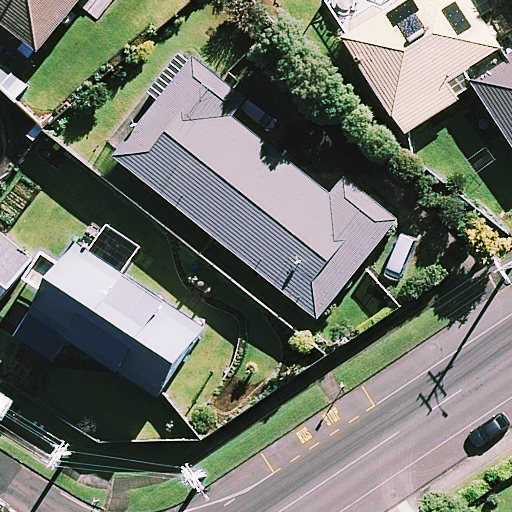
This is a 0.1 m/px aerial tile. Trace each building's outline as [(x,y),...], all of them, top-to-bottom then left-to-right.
[(85,0),(0,0),(0,24),(41,57),(85,0)] [(511,56),(507,60),(471,6),(467,0),(396,0),(339,38),(407,139),(476,92),(511,145),(511,56)] [(246,103),(188,57),(110,155),(319,322),(396,226),(343,184),(330,201),(231,122),(246,103)] [(140,251),(107,230),(89,258),(75,250),(16,340),(55,365),(68,343),(160,403),(203,336),(120,282),(140,251)] [(0,305),(33,262),(0,236),(0,305)]
